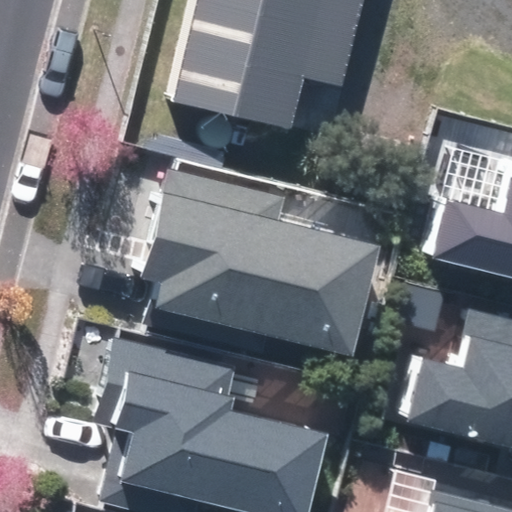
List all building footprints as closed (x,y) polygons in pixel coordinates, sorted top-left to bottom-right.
[(187,0),(166,96),(215,107),(284,123),(296,73),(335,82),(354,0),(187,0)] [(210,147),(216,147),(222,145),(226,142),(230,137),(231,131),(230,125),(227,120),(223,116),(218,114),(213,113),(208,114),(203,116),(199,120),(197,125),(196,131),(197,136),(200,141),(204,145),(210,147)] [(435,184),(421,242),(511,264),(511,150),(504,149),(491,198),(435,184)] [(142,291),(341,340),(369,229),(275,206),(280,186),(161,156),(156,177),(151,176),(130,262),(148,267),(146,278),(142,291)] [(392,404),(511,433),(511,306),(462,294),(448,351),(407,341),(392,404)] [(110,459),(290,506),(314,417),(221,393),(232,352),(108,320),(86,404),(122,414),(110,459)] [(511,511),(511,498),(428,479),(426,488),(421,487),(415,511),(511,511)] [(122,511),(62,498),(58,511),(122,511)]
